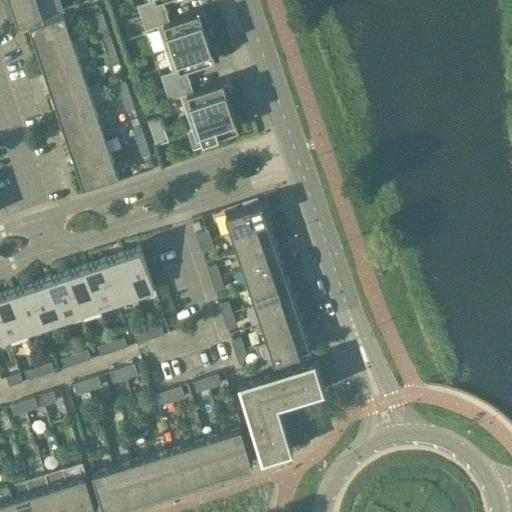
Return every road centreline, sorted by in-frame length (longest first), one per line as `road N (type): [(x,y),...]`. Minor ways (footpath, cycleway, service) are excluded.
road 1 (residential): [(51,251),(264,181),(295,151)]
road 2 (residential): [(295,151),(253,149),(40,219)]
road 3 (residential): [(353,328),(295,151)]
road 4 (residential): [(295,151),(244,0)]
road 5 (residential): [(40,219),(0,95)]
